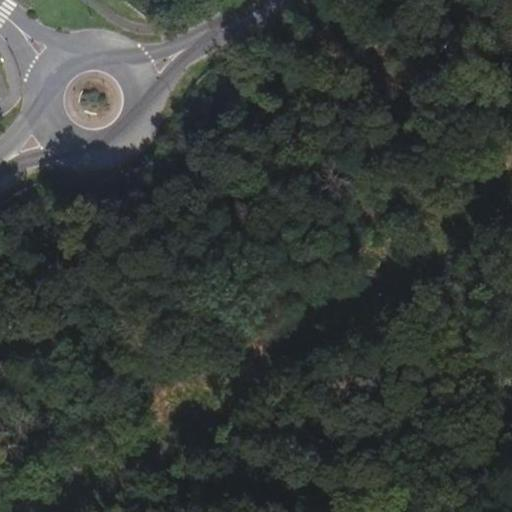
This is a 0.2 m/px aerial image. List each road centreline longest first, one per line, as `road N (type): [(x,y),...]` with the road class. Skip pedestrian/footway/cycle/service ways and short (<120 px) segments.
road 1 (tertiary): [(43,110),(57,144),(74,159),(118,164),(153,138),(160,119),(160,94),(147,68)]
road 2 (tertiary): [(147,68),(184,57),(287,0)]
